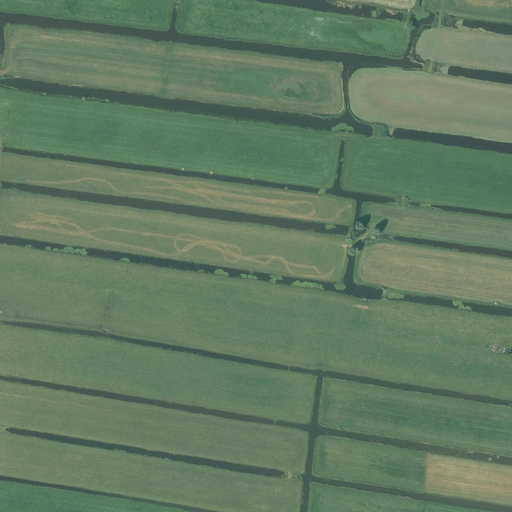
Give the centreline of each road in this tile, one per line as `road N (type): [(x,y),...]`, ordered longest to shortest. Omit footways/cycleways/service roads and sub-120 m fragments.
road 1 (track): [(384,289),(368,249),(354,246),(401,208),(402,180),(382,149),(381,124),(360,99),(373,81),(428,75),(442,0)]
road 2 (track): [(0,221),(15,230),(329,273),(338,244),(354,246)]
road 3 (track): [(511,128),(369,110)]
